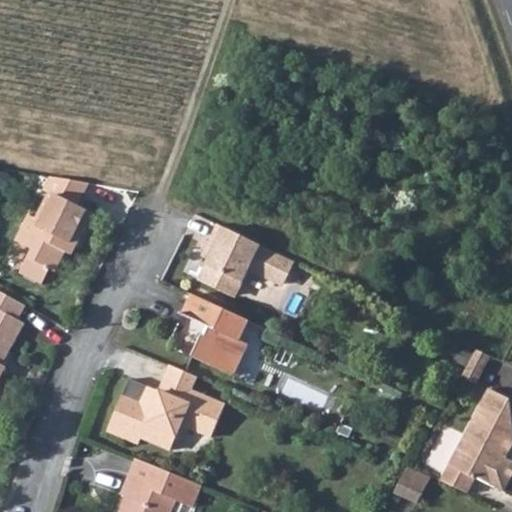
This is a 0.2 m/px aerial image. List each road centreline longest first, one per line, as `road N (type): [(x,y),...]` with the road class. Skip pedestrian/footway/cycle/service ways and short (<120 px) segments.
road 1 (residential): [(34,511),(89,358),(165,199)]
road 2 (track): [(165,199),(228,0)]
